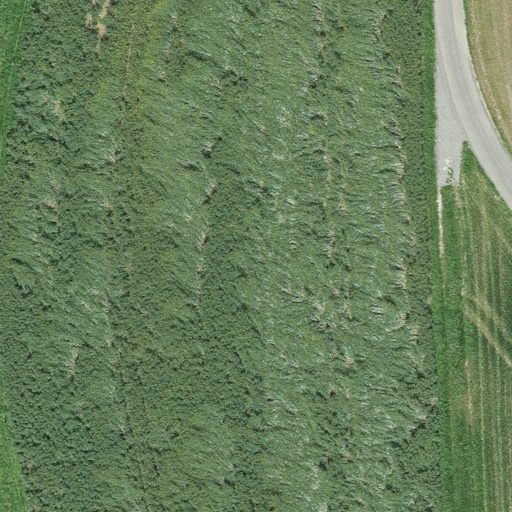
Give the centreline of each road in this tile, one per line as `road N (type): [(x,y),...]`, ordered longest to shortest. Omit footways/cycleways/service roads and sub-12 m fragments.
road 1 (track): [(457,85),(455,511)]
road 2 (track): [(511,180),(457,85),(456,0)]
